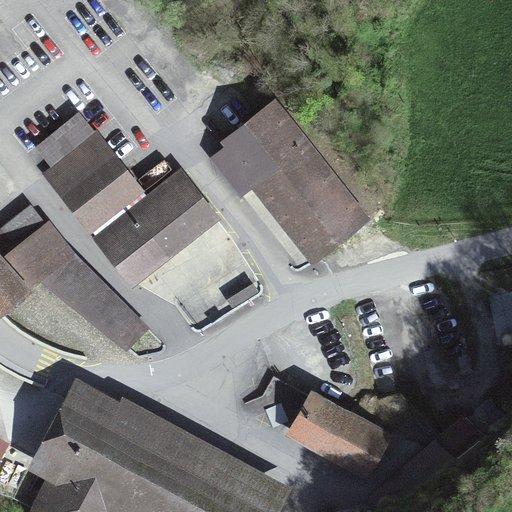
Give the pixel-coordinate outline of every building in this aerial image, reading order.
[(259,180),(319,256),(365,220),(272,102),(247,122),(238,129),(225,139),(229,144),(212,157),(242,194),(259,180)] [(92,130),(79,113),(38,144),(50,161),(92,130)] [(96,135),(47,173),(88,226),(137,189),(96,135)] [(97,237),(132,281),(214,215),(180,172),(145,199),(97,237)] [(42,279),(127,349),(146,330),(71,256),(48,226),(47,227),(31,207),(0,231),(0,257),(28,289),(42,279)] [(30,292),(28,289),(0,257),(0,314),(1,316),(30,292)] [(254,282),(226,298),(231,307),(259,291),(254,282)] [(511,330),(511,285),(493,284),(491,330),(511,330)] [(284,511),(291,499),(78,391),(29,485),(46,497),(39,511),(284,511)] [(287,446),(368,487),(391,443),(310,401),(287,446)] [(467,419),(441,437),(459,461),(484,443),(467,419)] [(0,459),(10,441),(0,436),(0,459)] [(440,447),(381,497),(406,506),(455,465),(440,447)]
